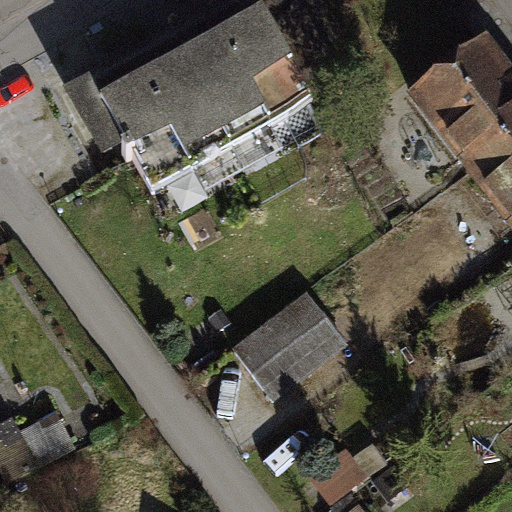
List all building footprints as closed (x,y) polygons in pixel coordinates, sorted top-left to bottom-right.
[(247,14),(168,58),(224,157),(269,132),(254,106),(289,86),(247,14)] [(511,73),(498,56),(490,45),(412,107),(511,233),(511,73)] [(224,157),(168,58),(75,111),(110,172),(157,145),(179,183),(224,157)] [(313,298),(239,351),(275,400),(349,347),(313,298)] [(348,451),(310,479),(332,509),(369,481),(348,451)]
